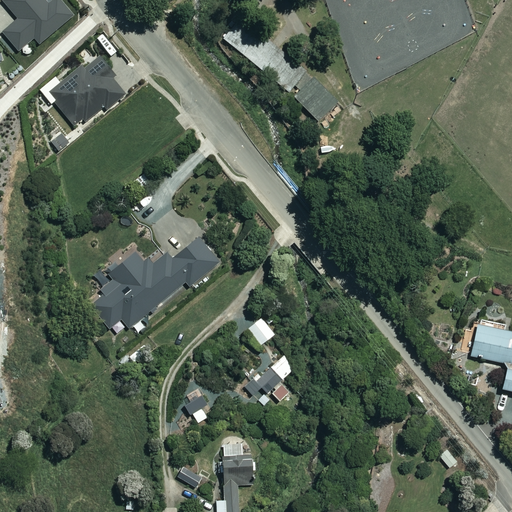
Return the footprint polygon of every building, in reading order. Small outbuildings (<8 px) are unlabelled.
[(16,19),(1,32),(17,52),(33,39),(38,45),(73,15),(59,0),(1,0),(16,19)] [(294,86),(299,90),(311,76),(241,17),(223,38),(288,93),(294,86)] [(115,76),(99,56),(83,69),(81,66),(47,92),(73,126),(82,120),(84,122),(104,107),(106,110),(125,95),(112,78),(115,76)] [(299,90),(293,97),(320,120),(338,98),(311,76),(299,90)] [(95,277),(103,287),(101,290),(104,295),(90,306),(110,330),(122,321),(129,328),(186,283),(190,287),(220,263),(199,237),(172,259),(168,253),(154,264),(149,259),(144,263),(136,253),(108,274),(104,269),(95,277)] [(511,332),(508,331),(509,325),(481,320),(480,325),(477,325),(470,356),(507,364),(501,389),(511,391),(511,332)] [(271,368),(260,377),(265,383),(260,386),(267,394),(281,381),(271,368)] [(290,391),(283,384),(273,395),(280,402),(290,391)] [(242,456),(242,444),(223,444),(224,501),(217,501),(216,511),(239,511),(239,485),(252,485),(251,456),(242,456)] [(456,462),(447,449),(439,455),(449,468),(456,462)]
